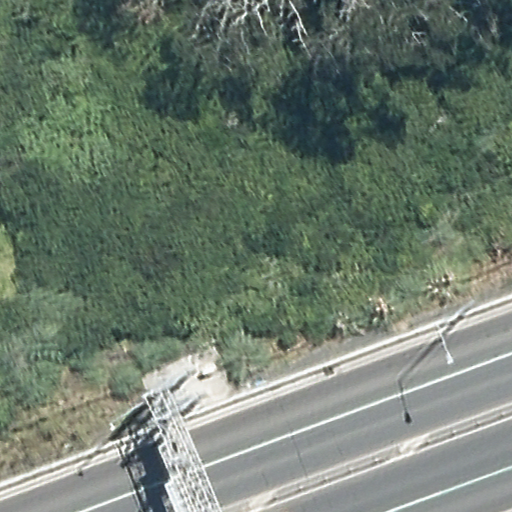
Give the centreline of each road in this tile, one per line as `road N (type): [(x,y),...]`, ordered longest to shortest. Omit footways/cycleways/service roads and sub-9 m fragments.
road 1 (trunk): [(83,511),(511,339)]
road 2 (trunk): [(511,439),(312,511)]
